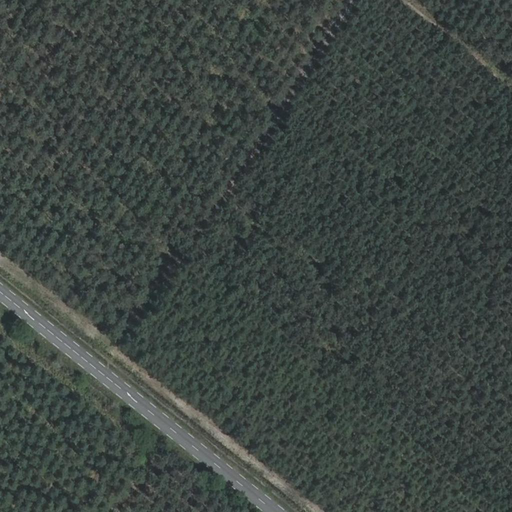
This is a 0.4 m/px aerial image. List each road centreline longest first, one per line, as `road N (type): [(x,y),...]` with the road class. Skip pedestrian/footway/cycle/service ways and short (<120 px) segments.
road 1 (secondary): [(0,291),(274,511)]
road 2 (track): [(408,0),(511,90)]
